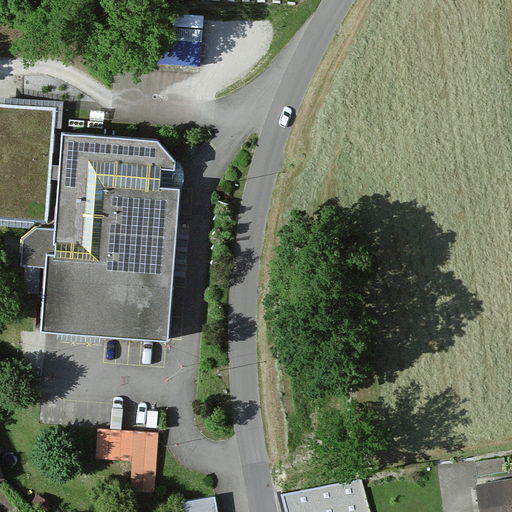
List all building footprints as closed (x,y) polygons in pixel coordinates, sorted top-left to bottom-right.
[(152,27),(150,59),(202,62),(205,11),(168,9),(167,28),(152,27)] [(0,213),(48,217),(57,99),(0,95),(0,213)] [(180,157),(158,131),(61,123),(53,223),(37,222),(22,235),(20,264),(46,266),(42,341),(171,342),(180,157)] [(171,342),(42,341),(82,412),(209,414),(210,343),(171,342)] [(131,488),(157,489),(159,426),(97,424),(96,453),(133,454),(131,488)] [(511,511),(511,467),(476,472),(480,511),(511,511)] [(369,511),(361,479),(282,490),(287,511),(369,511)] [(182,511),(218,511),(215,493),(180,499),(182,511)]
